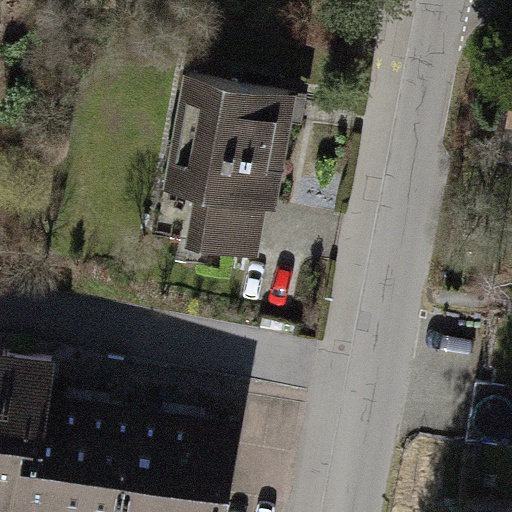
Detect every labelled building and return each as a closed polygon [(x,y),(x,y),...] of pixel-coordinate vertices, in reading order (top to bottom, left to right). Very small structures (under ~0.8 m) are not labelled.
[(200,186),(191,239),(251,250),(260,196),(271,198),(290,90),(191,72),(171,180),(200,186)] [(23,511),(48,355),(5,348),(1,371),(0,379),(0,493),(21,497),(18,511),(23,511)] [(52,356),(48,355),(23,511),(76,511),(94,404),(46,396),(52,356)] [(124,511),(140,411),(94,404),(76,511),(124,511)] [(172,511),(187,419),(140,411),(124,511),(172,511)] [(219,511),(233,426),(187,419),(172,511),(219,511)]
